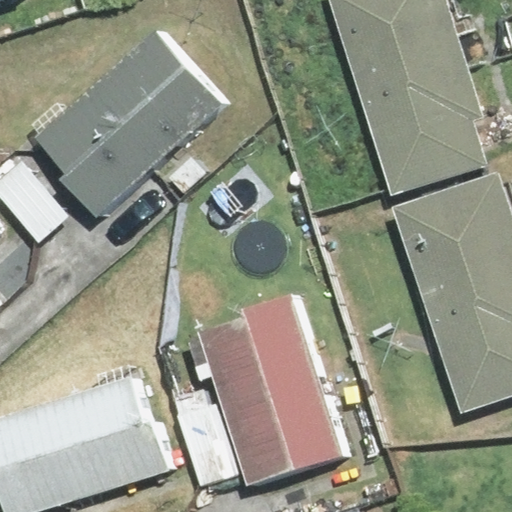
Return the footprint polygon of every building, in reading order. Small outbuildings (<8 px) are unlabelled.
[(453,0),(330,0),(392,203),(505,169),(453,0)] [(166,33),(34,154),(108,235),(240,114),(166,33)] [(511,199),(506,182),(396,220),(467,423),(511,407),(511,199)] [(300,299),(195,337),(214,388),(172,403),(205,494),(247,479),(255,500),(359,462),(300,299)] [(138,374),(0,419),(0,497),(4,511),(67,511),(172,478),(138,374)]
